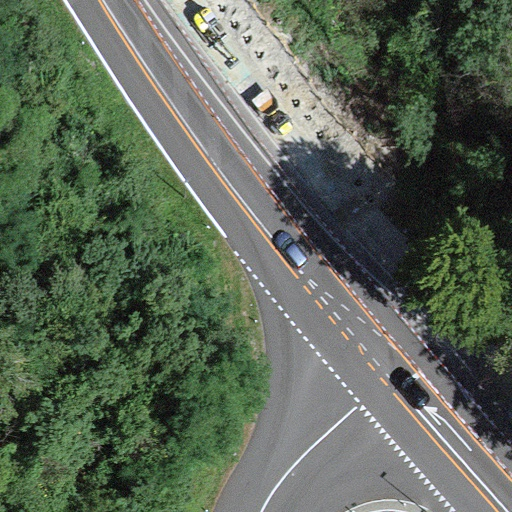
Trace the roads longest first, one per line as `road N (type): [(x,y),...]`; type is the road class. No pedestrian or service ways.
road 1 (secondary): [(398,365),(273,212),(131,0)]
road 2 (tertiary): [(251,511),(284,465),(398,365)]
road 3 (secondary): [(398,365),(511,484)]
